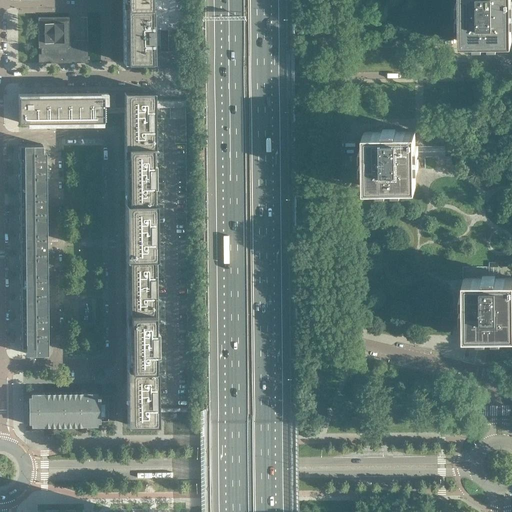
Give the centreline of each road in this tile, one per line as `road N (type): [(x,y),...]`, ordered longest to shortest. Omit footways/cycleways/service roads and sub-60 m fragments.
road 1 (unclassified): [(501,441),(501,395),(493,382),(360,343),(337,316),(332,0)]
road 2 (motorway): [(231,0),(236,511)]
road 3 (motorway): [(265,511),(260,0)]
road 4 (tertiary): [(26,470),(476,463)]
road 5 (residential): [(57,363),(112,360),(109,139),(55,135)]
road 6 (residential): [(57,363),(55,135)]
road 7 (residential): [(185,78),(0,78)]
